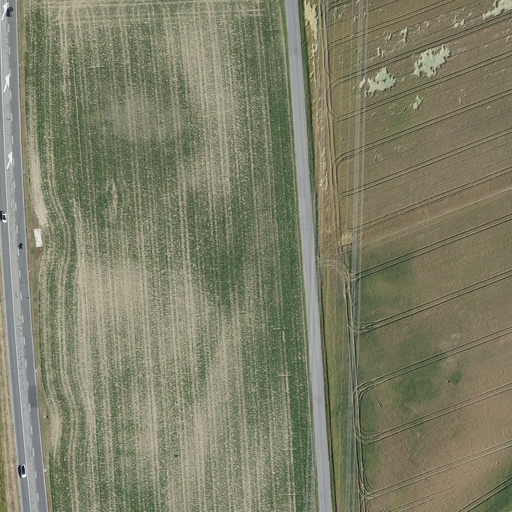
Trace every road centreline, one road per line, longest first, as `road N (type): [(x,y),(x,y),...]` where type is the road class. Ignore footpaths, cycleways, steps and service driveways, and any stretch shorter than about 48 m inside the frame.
road 1 (secondary): [(9,0),(20,331),(39,511)]
road 2 (unclassified): [(293,0),(326,511)]
